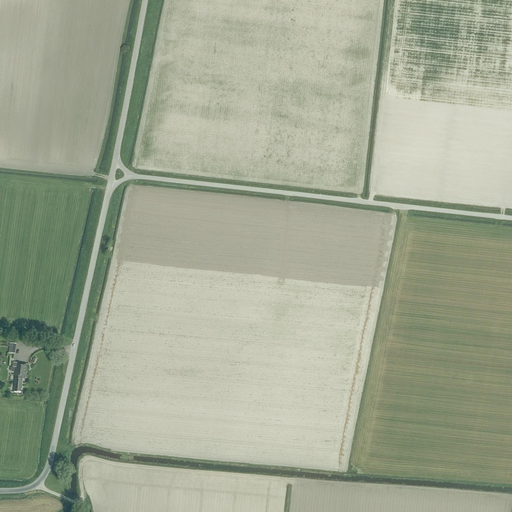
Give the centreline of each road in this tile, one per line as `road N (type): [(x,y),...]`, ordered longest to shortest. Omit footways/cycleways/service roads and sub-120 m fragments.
road 1 (unclassified): [(511,218),(133,176)]
road 2 (secondary): [(49,463),(109,189)]
road 3 (secondary): [(115,155),(144,0)]
